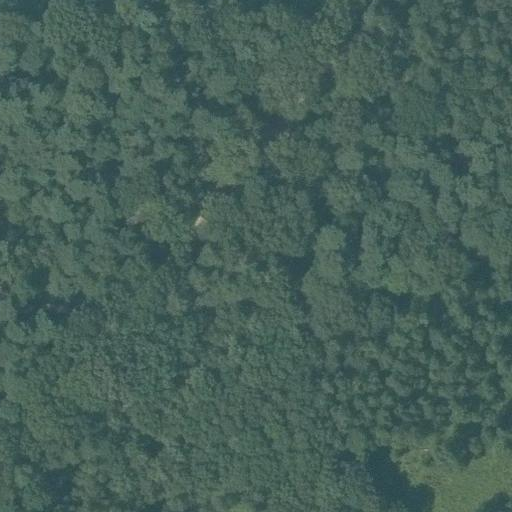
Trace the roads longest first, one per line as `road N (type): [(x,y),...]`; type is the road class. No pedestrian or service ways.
road 1 (track): [(0,442),(113,299)]
road 2 (track): [(113,299),(225,162)]
road 3 (track): [(225,162),(310,51)]
